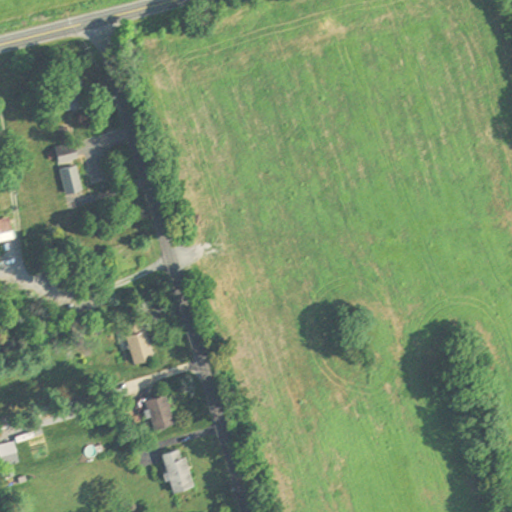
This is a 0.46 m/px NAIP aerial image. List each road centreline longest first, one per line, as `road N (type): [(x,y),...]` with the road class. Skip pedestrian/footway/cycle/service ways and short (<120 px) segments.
road 1 (residential): [(252,511),(99,22)]
road 2 (primary): [(0,46),(181,0)]
